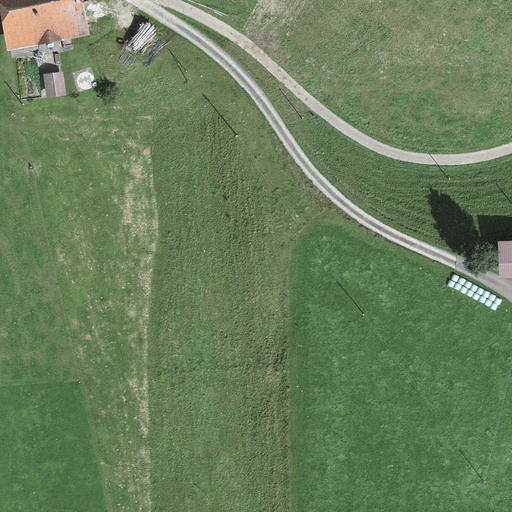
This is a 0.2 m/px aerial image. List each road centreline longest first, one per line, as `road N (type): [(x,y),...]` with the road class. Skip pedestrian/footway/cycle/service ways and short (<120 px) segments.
road 1 (residential): [(139,0),(237,72),(336,198),(511,293)]
road 2 (track): [(165,0),(235,35),(367,142),(422,159),(511,146)]
